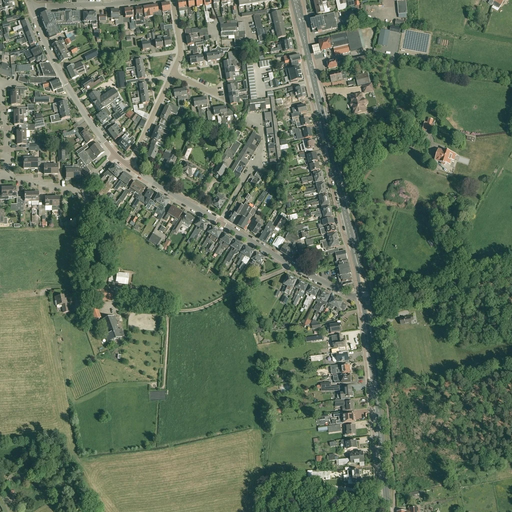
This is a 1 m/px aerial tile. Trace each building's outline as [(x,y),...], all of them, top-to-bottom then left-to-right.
[(4,11),(10,9),(8,0),(2,0),(5,8),(3,8),(4,11)] [(185,11),(188,11),(188,8),(187,4),(185,4),(185,1),(177,2),(179,12),(185,11)] [(316,9),(323,7),(330,6),(329,3),(327,4),(327,1),(322,2),(322,1),(318,2),(319,3),(315,3),(316,9)] [(407,14),(406,1),(397,2),(398,13),(398,15),(407,14)] [(167,11),(170,11),(169,3),(161,4),(163,13),(167,13),(167,11)] [(153,17),(153,16),(151,6),(143,7),(145,18),(153,17)] [(330,6),(323,7),(316,9),(317,15),(325,13),(324,11),(329,10),(329,9),(331,8),(330,6)] [(132,9),(127,10),(127,8),(125,9),(125,10),(124,10),(125,18),(131,18),(132,21),(131,21),(132,23),(130,24),(130,30),(136,29),(135,21),(134,17),(133,17),(132,9)] [(140,19),(144,19),(143,16),(142,8),(135,9),(136,17),(135,17),(136,26),(140,25),(140,19)] [(123,25),(123,16),(118,17),(118,10),(111,11),(111,16),(110,16),(110,18),(111,18),(111,19),(114,19),(114,21),(116,21),(116,25),(123,25)] [(68,34),(65,35),(68,34),(80,31),(79,12),(57,13),(57,14),(51,14),(50,11),(40,15),(49,39),(65,33),(64,30),(66,29),(68,34)] [(88,12),(88,14),(89,18),(90,18),(90,24),(90,25),(93,24),(93,29),(97,29),(96,11),(88,12)] [(272,14),(273,20),(282,18),(280,12),(272,14)] [(313,25),(315,34),(332,30),(338,28),(335,13),(323,16),(323,17),(313,20),(310,21),(311,26),(313,25)] [(282,18),(273,20),(268,21),(269,24),(274,23),(274,27),(283,24),(282,18)] [(14,32),(18,31),(23,28),(30,26),(27,20),(21,23),(21,21),(18,22),(20,26),(13,29),(14,32)] [(236,28),(236,24),(223,25),(220,25),(221,37),(234,36),(239,36),(239,32),(238,29),(238,28),(236,28)] [(272,34),(276,33),(285,31),(283,24),(274,27),(275,30),(271,31),(272,34)] [(26,34),(32,32),(30,26),(23,28),(18,31),(19,33),(22,32),(23,35),(26,34)] [(172,30),(165,31),(166,35),(167,34),(168,39),(164,40),(165,47),(171,46),(171,43),(172,42),(171,34),(172,34),(172,30)] [(362,49),(358,30),(346,33),(349,46),(351,52),(362,49)] [(286,37),(285,31),(276,33),(272,34),(272,36),(276,35),(277,39),(286,37)] [(26,40),(28,40),(34,37),(32,32),(26,34),(23,35),(25,38),(26,40)] [(334,49),(348,46),(349,46),(346,33),(319,39),(320,42),(322,51),(333,48),(334,49)] [(387,47),(389,35),(380,33),(377,45),(387,47)] [(197,35),(196,35),(192,36),(193,37),(186,38),(187,45),(194,44),(193,38),(198,38),(197,35)] [(26,40),(22,42),(19,43),(20,45),(29,42),(30,45),(36,43),(34,37),(28,40),(26,40)] [(283,45),(277,46),(278,48),(291,46),(291,44),(292,44),(291,42),(291,41),(290,38),(283,40),(282,40),(283,45)] [(141,40),(143,50),(150,49),(149,42),(146,42),(146,39),(141,40)] [(62,45),(65,43),(63,40),(52,46),(55,50),(62,46),(62,45)] [(55,50),(59,58),(67,54),(62,46),(55,50)] [(350,52),(348,46),(334,49),(335,56),(350,52)] [(191,65),(197,63),(196,57),(196,54),(194,47),(189,48),(190,51),(192,51),(193,57),(189,58),(191,65)] [(220,60),(220,56),(223,56),(223,52),(226,52),(227,53),(230,49),(221,49),(217,47),(215,50),(212,50),(214,61),(220,60)] [(9,53),(10,56),(10,57),(23,54),(23,53),(24,52),(28,61),(42,54),(39,48),(31,52),(30,49),(27,51),(26,49),(9,53)] [(95,49),(89,53),(92,59),(99,56),(95,49)] [(224,62),(225,69),(231,68),(230,64),(232,64),(233,65),(233,68),(238,67),(237,62),(237,59),(236,59),(235,52),(231,53),(228,53),(228,57),(229,57),(230,59),(229,59),(229,61),(224,62)] [(69,58),(68,57),(70,56),(69,53),(67,54),(59,58),(61,62),(69,58)] [(30,64),(36,61),(37,63),(41,61),(42,63),(45,61),(42,54),(28,61),(30,64)] [(299,59),(284,62),(281,63),(282,65),(285,65),(286,68),(290,67),(290,66),(291,66),(291,68),(294,68),(295,67),(300,66),(300,63),(299,59)] [(329,69),(337,67),(336,64),(340,63),(339,59),(333,61),(334,61),(327,63),(328,66),(327,66),(327,67),(327,68),(328,68),(329,68),(329,69)] [(67,68),(72,79),(85,73),(81,62),(67,68)] [(56,78),(49,64),(40,65),(36,66),(38,70),(37,71),(37,73),(38,72),(39,74),(39,77),(49,77),(54,78),(56,78)] [(7,68),(1,66),(0,65),(0,73),(8,76),(12,78),(12,76),(12,75),(11,70),(7,68)] [(295,69),(294,68),(291,68),(285,70),(287,77),(300,74),(299,68),(295,69)] [(227,81),(233,80),(232,77),(235,77),(235,76),(239,75),(243,74),(243,72),(235,73),(232,74),(226,75),(227,81)] [(342,80),(345,79),(344,72),(330,75),(332,83),(342,80)] [(126,82),(126,84),(136,83),(145,82),(144,79),(145,79),(145,78),(146,78),(146,75),(145,76),(144,73),(134,74),(132,74),(133,77),(138,77),(138,80),(126,82)] [(300,74),(287,77),(289,85),(298,82),(298,81),(301,80),(301,79),(302,79),(302,76),(301,76),(300,74)] [(368,74),(356,77),(358,86),(370,83),(368,74)] [(92,82),(89,79),(81,84),(82,86),(83,89),(84,88),(85,90),(86,89),(87,91),(89,90),(101,82),(104,80),(102,76),(100,77),(92,82)] [(56,80),(54,80),(54,78),(49,77),(49,78),(43,78),(42,83),(44,90),(60,83),(58,79),(56,80)] [(139,88),(140,91),(147,91),(146,84),(145,84),(145,82),(136,83),(137,88),(139,88)] [(62,88),(60,83),(44,90),(45,91),(49,92),(50,92),(50,91),(52,89),(53,92),(58,90),(60,94),(64,92),(62,88)] [(362,86),(364,93),(373,91),(371,84),(362,86)] [(11,91),(11,98),(20,98),(20,95),(24,95),(24,91),(28,91),(28,88),(27,88),(21,88),(21,91),(11,91)] [(286,97),(290,96),(304,93),(304,91),(304,90),(304,89),(303,89),(303,88),(295,89),(296,92),(286,95),(286,97)] [(89,96),(93,102),(95,105),(99,111),(120,98),(114,89),(102,97),(98,91),(96,93),(95,92),(89,96)] [(245,89),(235,91),(228,92),(229,98),(235,97),(238,97),(238,93),(247,92),(247,89),(245,89)] [(181,97),(180,90),(173,91),(174,94),(171,94),(172,98),(177,98),(178,104),(182,104),(181,100),(181,97)] [(350,96),(351,103),(351,104),(352,103),(353,107),(352,107),(353,109),(352,110),(353,112),(354,113),(354,114),(366,111),(364,105),(365,105),(366,104),(367,103),(367,101),(366,100),(365,100),(364,99),(363,100),(361,93),(350,96)] [(200,99),(197,100),(197,99),(196,98),(194,99),(194,100),(193,100),(194,107),(197,106),(198,110),(199,109),(200,117),(202,117),(201,109),(200,99)] [(274,98),(265,99),(266,106),(270,106),(271,113),(264,114),(265,119),(266,119),(276,118),(274,98)] [(266,110),(266,106),(265,99),(249,101),(250,108),(250,113),(256,112),(255,106),(260,105),(261,110),(266,110)] [(53,107),(54,110),(59,109),(59,110),(68,108),(67,102),(53,105),(53,107)] [(114,105),(116,108),(113,110),(115,114),(112,116),(114,119),(110,123),(111,124),(124,115),(116,104),(114,105)] [(162,113),(169,116),(170,113),(176,116),(179,109),(173,106),(171,110),(165,107),(162,113)] [(221,108),(219,108),(222,128),(223,131),(226,130),(227,130),(225,118),(233,117),(233,113),(229,110),(226,110),(226,107),(225,107),(225,106),(221,107),(221,108)] [(291,115),(292,118),(301,116),(301,113),(307,111),(307,110),(308,110),(307,107),(306,107),(306,106),(298,108),(298,107),(292,109),(293,112),(298,110),(299,113),(291,115)] [(213,112),(211,112),(211,117),(214,116),(217,116),(219,129),(222,128),(219,108),(217,108),(216,107),(213,108),(213,109),(213,112)] [(14,111),(14,118),(23,118),(23,115),(26,115),(26,111),(28,111),(28,108),(23,108),(23,111),(14,111)] [(109,120),(107,118),(108,117),(105,113),(108,111),(106,108),(95,116),(101,123),(103,125),(109,120)] [(69,113),(60,115),(55,116),(56,121),(61,120),(70,118),(69,113)] [(166,121),(164,126),(170,129),(172,124),(173,122),(170,120),(167,119),(169,116),(162,113),(160,119),(166,121)] [(301,116),(292,118),(293,122),(296,121),(297,128),(309,125),(307,118),(302,120),(301,116)] [(23,118),(14,118),(14,125),(19,125),(19,128),(21,128),(35,128),(35,125),(23,125),(23,122),(24,122),(24,118),(23,118)] [(266,129),(267,135),(268,134),(278,133),(276,118),(266,119),(267,124),(272,123),(273,129),(266,129)] [(427,131),(427,130),(433,131),(434,125),(425,123),(423,130),(427,131)] [(108,131),(111,136),(117,131),(120,129),(118,127),(116,125),(108,131)] [(156,127),(153,133),(165,138),(167,139),(169,136),(161,133),(162,130),(156,127)] [(290,134),(295,134),(301,133),(302,135),(301,136),(302,140),(312,137),(310,129),(306,130),(305,127),(289,131),(290,134)] [(17,131),(17,138),(26,138),(26,131),(28,131),(35,131),(35,128),(21,128),(21,131),(17,131)] [(81,141),(84,139),(90,135),(86,130),(80,134),(76,128),(71,132),(61,133),(63,137),(76,135),(81,141)] [(120,129),(117,131),(111,136),(115,140),(123,134),(120,129)] [(236,141),(237,139),(241,133),(237,131),(231,140),(230,143),(230,142),(226,148),(220,159),(215,166),(217,167),(213,173),(215,175),(214,176),(215,177),(217,179),(218,178),(219,177),(221,178),(227,168),(225,168),(226,166),(226,164),(224,163),(228,157),(232,159),(241,144),(236,141)] [(117,144),(122,148),(126,143),(129,140),(127,138),(126,137),(129,135),(127,133),(125,135),(123,136),(124,137),(117,144)] [(167,139),(165,138),(153,133),(151,139),(157,142),(158,139),(164,141),(166,142),(167,139)] [(253,133),(245,146),(254,151),(255,152),(257,148),(252,144),(255,139),(259,142),(262,138),(255,134),(253,133)] [(278,133),(268,134),(268,139),(274,139),(274,144),(268,145),(268,150),(270,150),(280,149),(278,133)] [(84,150),(88,147),(86,145),(93,140),(90,135),(84,139),(85,141),(83,143),(85,145),(76,152),(78,155),(84,150)] [(37,144),(29,144),(29,141),(31,141),(31,138),(26,138),(17,138),(17,145),(28,145),(28,148),(37,148),(37,144)] [(302,152),(305,151),(305,153),(313,151),(312,149),(315,148),(313,141),(312,142),(312,139),(308,140),(303,141),(303,144),(300,145),(302,152)] [(132,145),(131,143),(132,142),(129,140),(126,143),(122,148),(126,152),(132,145)] [(96,158),(97,158),(104,152),(97,143),(90,149),(85,152),(84,150),(92,162),(96,159),(96,158)] [(156,151),(158,147),(151,144),(150,148),(151,148),(147,157),(154,160),(158,151),(156,151)] [(254,151),(245,146),(237,159),(246,165),(247,165),(249,161),(244,158),(246,153),(251,156),(254,151)] [(186,147),(181,157),(186,160),(191,149),(186,147)] [(280,149),(270,150),(270,155),(276,154),(276,159),(270,160),(270,165),(282,164),(280,149)] [(77,155),(81,160),(86,166),(92,162),(84,150),(78,155),(77,155)] [(166,151),(160,161),(164,163),(165,162),(167,163),(165,166),(169,168),(171,164),(173,165),(176,159),(169,155),(170,153),(166,151)] [(451,159),(452,159),(450,159),(452,153),(450,153),(444,151),(444,152),(439,151),(438,154),(436,153),(436,154),(435,153),(434,156),(435,157),(436,158),(435,161),(441,163),(441,164),(444,165),(445,164),(446,164),(446,163),(450,164),(451,159)] [(300,158),(304,158),(308,159),(309,163),(318,161),(316,154),(309,156),(308,153),(299,155),(300,158)] [(246,165),(237,159),(229,173),(239,179),(241,174),(236,171),(239,166),(243,169),(246,165)] [(76,166),(73,167),(73,179),(80,179),(80,173),(83,173),(83,174),(86,177),(90,172),(86,166),(81,160),(78,162),(79,165),(76,166)] [(183,164),(180,169),(182,170),(182,171),(191,177),(192,176),(196,178),(200,172),(196,170),(197,169),(196,168),(194,166),(193,167),(187,163),(186,164),(186,165),(183,164)] [(310,164),(306,165),(303,166),(303,168),(305,168),(310,167),(312,172),(320,170),(318,163),(310,165),(310,164)] [(108,175),(110,178),(119,168),(115,164),(112,168),(111,167),(106,173),(105,173),(99,180),(102,182),(108,175)] [(71,179),(73,179),(73,167),(65,167),(65,170),(66,170),(66,176),(65,176),(65,180),(71,180),(71,179)] [(122,172),(123,171),(119,168),(110,178),(109,180),(97,196),(102,200),(106,196),(113,186),(109,183),(115,177),(117,178),(122,172)] [(302,182),(308,180),(323,177),(322,175),(323,174),(322,172),(321,172),(311,174),(312,177),(307,178),(301,179),(302,182)] [(121,186),(129,176),(126,174),(124,173),(119,180),(121,182),(119,182),(114,189),(117,191),(120,187),(121,186)] [(121,186),(120,187),(122,189),(123,187),(125,189),(132,179),(130,178),(131,177),(129,176),(121,186)] [(130,189),(128,191),(126,190),(125,191),(121,198),(120,197),(117,201),(116,202),(114,206),(117,208),(121,202),(123,203),(128,194),(130,195),(131,192),(134,194),(136,192),(140,185),(137,183),(134,182),(131,187),(130,189)] [(304,194),(311,192),(325,189),(325,186),(326,186),(325,184),(324,184),(324,183),(313,186),(314,188),(309,190),(308,189),(304,190),(304,194)] [(136,208),(140,202),(141,201),(139,199),(145,189),(143,187),(140,185),(136,192),(134,194),(134,195),(136,197),(135,199),(137,200),(133,206),(136,208)] [(16,194),(16,193),(15,188),(15,187),(10,187),(10,188),(8,188),(9,197),(12,197),(14,198),(17,198),(17,194),(16,194)] [(9,200),(9,197),(8,188),(1,188),(2,195),(0,195),(0,200),(5,200),(9,200)] [(262,194),(259,199),(263,201),(266,197),(268,193),(264,190),(262,194)] [(143,196),(141,201),(140,202),(141,202),(147,206),(150,200),(153,194),(148,191),(144,197),(143,196)] [(28,202),(32,202),(32,193),(25,193),(25,194),(24,194),(25,196),(25,200),(20,200),(20,204),(24,204),(25,204),(25,205),(27,205),(27,203),(28,203),(28,202)] [(225,201),(222,200),(224,197),(218,193),(215,196),(217,197),(212,205),(217,207),(217,209),(218,209),(219,209),(220,209),(225,201)] [(153,202),(150,200),(147,206),(145,208),(149,210),(152,205),(157,208),(159,205),(164,197),(158,194),(153,202)] [(307,205),(314,204),(328,200),(328,198),(328,195),(327,196),(327,195),(317,198),(317,200),(306,203),(307,205)] [(164,197),(159,205),(162,206),(159,212),(161,213),(165,207),(166,207),(167,206),(167,205),(169,201),(167,199),(167,198),(165,197),(164,198),(164,197)] [(112,209),(113,208),(114,206),(116,202),(113,200),(110,199),(107,204),(110,206),(110,208),(112,209)] [(249,206),(247,204),(246,203),(244,206),(240,214),(243,216),(243,217),(242,217),(237,226),(242,228),(250,214),(254,208),(249,206)] [(228,220),(233,223),(237,215),(239,215),(240,214),(244,206),(240,204),(237,209),(235,213),(233,212),(228,220)] [(172,217),(177,209),(172,206),(164,220),(166,221),(169,216),(172,217)] [(312,217),(317,215),(331,212),(330,210),(331,209),(331,207),(330,207),(316,210),(316,212),(311,213),(312,217)] [(254,208),(250,214),(242,228),(245,231),(251,222),(249,221),(252,216),(253,217),(257,210),(254,208)] [(182,212),(177,209),(172,217),(175,219),(171,224),(174,226),(182,212)] [(189,228),(190,226),(194,220),(186,215),(184,218),(181,216),(171,232),(176,235),(183,224),(189,228)] [(272,227),(271,227),(263,241),(266,243),(271,236),(272,235),(272,234),(273,232),(274,233),(275,231),(274,231),(276,228),(280,230),(282,227),(287,219),(280,215),(273,226),(273,225),(272,227)] [(258,224),(260,221),(257,220),(258,218),(256,216),(249,227),(252,229),(251,231),(253,232),(253,234),(255,235),(256,234),(257,234),(258,233),(260,235),(263,231),(260,229),(262,226),(258,224)] [(192,240),(193,239),(195,235),(204,221),(202,220),(200,218),(200,219),(199,219),(197,222),(194,225),(197,227),(193,234),(190,239),(192,240)] [(320,224),(318,224),(319,228),(324,227),(334,225),(334,224),(335,224),(334,220),(333,221),(333,219),(323,221),(322,220),(319,221),(320,224)] [(428,223),(431,227),(437,224),(433,219),(428,223)] [(195,235),(193,239),(196,240),(198,237),(202,230),(204,231),(206,228),(206,227),(208,224),(207,224),(208,223),(205,222),(204,221),(195,235)] [(259,239),(263,241),(271,227),(272,227),(273,225),(272,225),(273,223),(270,221),(259,239)] [(205,248),(208,242),(216,229),(214,228),(215,227),(212,226),(211,226),(207,233),(210,234),(202,247),(205,248)] [(325,228),(320,229),(321,235),(326,234),(328,234),(336,232),(336,231),(335,227),(334,226),(327,228),(325,228)] [(216,229),(208,242),(211,243),(212,241),(215,242),(221,232),(216,229)] [(295,241),(295,242),(304,239),(303,233),(302,233),(298,234),(297,231),(293,232),(292,234),(290,237),(296,241),(295,241)] [(294,244),(294,243),(295,242),(295,241),(296,241),(290,237),(292,234),(289,232),(285,240),(288,241),(288,240),(293,243),(294,244)] [(220,251),(221,249),(228,236),(227,235),(225,233),(225,234),(224,234),(220,240),(218,243),(220,245),(215,254),(217,255),(218,254),(220,251)] [(148,241),(152,244),(156,236),(152,234),(148,241)] [(326,242),(338,240),(337,237),(338,237),(337,234),(336,234),(328,236),(329,239),(320,241),(321,244),(326,242)] [(156,236),(152,244),(157,247),(162,240),(156,236)] [(230,237),(228,236),(221,249),(223,250),(226,244),(229,246),(233,239),(232,239),(233,238),(230,237)] [(279,249),(285,240),(281,238),(281,237),(280,237),(279,237),(278,237),(278,238),(277,238),(276,239),(272,246),(279,249)] [(227,262),(231,255),(239,243),(237,242),(237,241),(235,240),(234,240),(230,247),(232,248),(225,261),(227,263),(227,262)] [(338,240),(326,242),(328,248),(325,248),(326,252),(331,250),(334,249),(334,247),(339,246),(339,245),(340,245),(339,242),(338,242),(338,240)] [(241,244),(239,243),(231,255),(227,262),(229,264),(233,258),(233,257),(234,255),(237,254),(243,245),(242,245),(243,244),(241,243),(241,244)] [(281,252),(286,255),(290,249),(287,247),(288,245),(286,243),(281,252)] [(290,249),(286,255),(292,259),(295,253),(292,251),(296,245),(295,244),(294,243),(294,244),(293,243),(291,246),(290,249)] [(214,247),(210,244),(206,251),(210,253),(214,247)] [(244,246),(238,258),(240,259),(235,268),(237,269),(249,249),(247,248),(248,247),(245,246),(244,246)] [(253,251),(251,249),(251,250),(249,249),(237,269),(240,270),(244,264),(243,263),(247,257),(249,259),(254,251),(253,251)] [(345,251),(339,253),(336,253),(337,262),(338,262),(339,268),(342,267),(341,262),(347,260),(345,251)] [(249,274),(252,269),(260,256),(258,255),(259,254),(256,253),(255,253),(251,259),(249,263),(251,265),(247,272),(249,274)] [(260,256),(252,269),(254,270),(258,264),(261,266),(263,261),(264,258),(264,257),(262,256),(262,257),(260,256)] [(347,260),(341,262),(342,267),(339,268),(340,274),(338,274),(340,283),(352,281),(351,275),(349,265),(347,260)] [(114,284),(134,286),(135,276),(115,273),(114,284)] [(282,292),(285,294),(287,290),(288,287),(289,287),(293,278),(292,277),(293,277),(290,275),(289,276),(288,276),(284,285),(285,285),(282,292)] [(294,278),(293,278),(289,287),(288,287),(287,290),(285,294),(290,296),(297,280),(297,279),(294,278)] [(297,296),(304,282),(301,281),(301,282),(299,281),(296,288),(298,289),(295,295),(297,296)] [(304,282),(297,296),(294,303),(296,305),(303,292),(305,293),(308,285),(306,284),(306,283),(304,282)] [(303,307),(305,308),(315,288),(312,286),(312,287),(310,286),(305,296),(308,297),(304,305),(303,307)] [(306,311),(310,303),(313,296),(316,297),(319,290),(317,289),(315,288),(305,308),(304,309),(306,311)] [(114,291),(100,289),(99,300),(113,301),(114,291)] [(321,291),(317,298),(316,302),(318,303),(315,310),(317,311),(326,294),(323,293),(324,292),(322,291),(321,291)] [(326,294),(317,311),(315,314),(318,315),(321,309),(321,308),(322,306),(325,305),(330,296),(329,295),(330,295),(328,294),(327,295),(326,294)] [(56,306),(62,305),(63,313),(68,312),(66,299),(64,299),(63,296),(55,297),(56,301),(55,301),(56,306)] [(333,310),(334,307),(338,299),(336,298),(335,298),(333,297),(330,304),(327,303),(325,309),(323,314),(326,315),(328,310),(329,308),(330,309),(331,310),(333,310)] [(341,301),(338,299),(334,307),(338,308),(336,311),(339,313),(341,309),(345,310),(347,306),(344,304),(344,303),(343,302),(341,301)] [(75,306),(74,312),(81,312),(82,302),(79,302),(79,307),(75,306)] [(91,321),(101,318),(97,307),(87,311),(91,321)] [(107,342),(124,336),(121,329),(119,326),(118,327),(114,316),(101,321),(106,335),(105,336),(107,342)] [(407,318),(400,319),(401,325),(411,323),(411,320),(413,320),(413,316),(406,317),(407,318)] [(331,333),(341,332),(341,328),(340,324),(336,325),(336,324),(330,325),(330,326),(329,326),(329,325),(326,326),(326,327),(328,329),(328,332),(330,331),(331,333)] [(337,336),(331,337),(332,340),(334,339),(335,342),(332,342),(333,348),(346,347),(345,340),(343,341),(342,335),(337,336)] [(337,362),(348,361),(347,354),(343,354),(343,353),(335,355),(335,354),(330,354),(331,357),(336,357),(337,362)] [(349,366),(347,366),(347,364),(333,366),(333,369),(337,369),(337,374),(350,372),(349,366)] [(350,377),(350,375),(333,377),(334,382),(335,381),(335,384),(336,384),(351,382),(351,377),(350,377)] [(341,394),(341,400),(346,399),(346,397),(352,397),(351,388),(344,388),(344,389),(342,389),(342,392),(344,392),(345,393),(341,394)] [(353,403),(352,403),(352,402),(347,402),(346,399),(341,400),(340,400),(340,401),(335,401),(336,407),(343,406),(343,412),(342,412),(342,413),(348,412),(347,411),(353,410),(353,406),(353,403)] [(343,423),(343,424),(354,423),(354,414),(342,415),(342,417),(341,417),(341,413),(333,414),(334,419),(339,418),(339,423),(343,423)] [(356,435),(355,432),(355,426),(347,427),(344,427),(345,430),(347,430),(348,436),(356,435)] [(356,441),(354,442),(349,443),(349,440),(342,441),(343,441),(344,447),(347,447),(347,450),(343,450),(357,448),(356,441)] [(364,463),(364,457),(351,459),(340,460),(338,460),(339,465),(346,464),(349,460),(351,460),(351,464),(360,463),(360,466),(364,466),(364,463)] [(330,472),(322,472),(322,478),(326,478),(326,480),(330,480),(330,472)]
